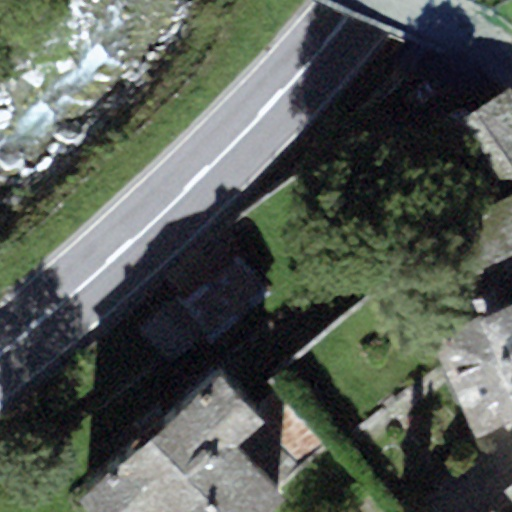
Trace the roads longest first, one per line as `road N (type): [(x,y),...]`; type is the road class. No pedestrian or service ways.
road 1 (primary): [(0,349),(172,203),(361,0)]
road 2 (track): [(408,0),(493,45),(511,69)]
